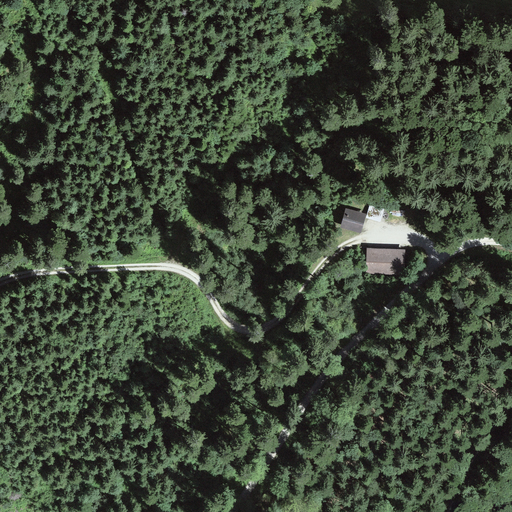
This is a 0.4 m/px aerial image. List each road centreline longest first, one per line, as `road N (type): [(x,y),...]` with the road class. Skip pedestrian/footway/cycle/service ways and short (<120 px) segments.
road 1 (track): [(444,252),(413,238),(355,239),(319,264),(272,325),(250,331),(218,312),(187,273),(166,267),(44,271),(0,283)]
road 2 (track): [(511,243),(444,252),(328,371),(230,511)]
road 3 (track): [(445,511),(511,404)]
